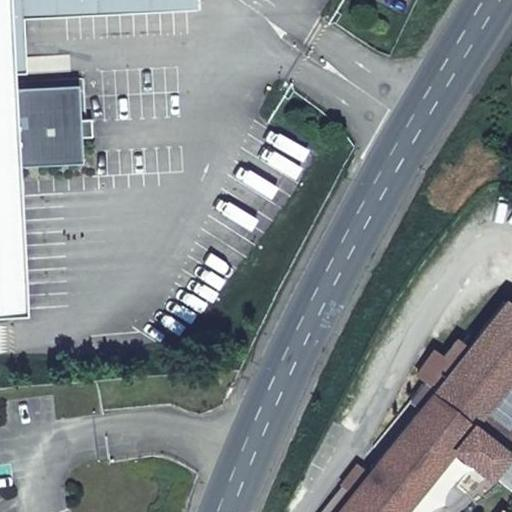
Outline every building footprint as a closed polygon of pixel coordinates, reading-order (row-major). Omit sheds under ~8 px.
[(0,317),(9,317),(1,167),(78,163),(74,87),(0,90),(0,317)] [(401,511),(450,452),(482,479),(511,438),(511,433),(483,411),(511,374),(511,309),(502,302),(464,349),(451,366),(429,393),(365,474),(353,490),(334,511),(401,511)] [(454,341),(441,358),(451,366),(464,349),(454,341)] [(355,466),(343,482),(353,490),(365,474),(355,466)] [(343,482),(318,511),(334,511),(353,490),(343,482)]
